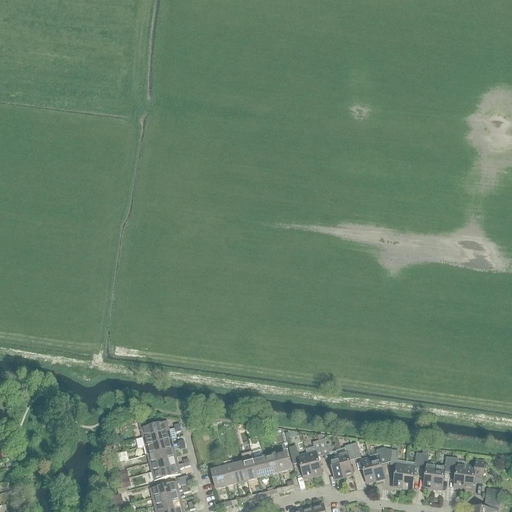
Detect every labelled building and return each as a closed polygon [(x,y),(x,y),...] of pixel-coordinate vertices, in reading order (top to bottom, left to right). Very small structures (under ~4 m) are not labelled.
[(139,429),(142,438),(169,431),(167,422),(139,429)] [(142,438),(144,447),(172,440),(169,431),(142,438)] [(144,447),(146,456),(174,449),(172,440),(144,447)] [(315,453),(306,456),(312,478),(321,475),(317,458),(324,456),(328,455),(326,446),(325,440),(324,441),(318,442),(312,444),(315,453)] [(346,454),(337,456),(343,478),(352,476),(348,462),(360,459),(356,444),(344,448),(346,454)] [(330,445),(326,446),(328,455),(324,456),(325,461),(329,460),(334,480),(343,478),(337,456),(333,457),(330,445)] [(303,480),(312,478),(306,456),(298,458),(295,448),(289,450),(293,464),(299,463),(303,480)] [(149,465),(176,458),(174,449),(146,456),(149,465)] [(377,458),(369,460),(375,482),(384,480),(380,466),(388,463),(390,464),(392,451),(385,450),(385,449),(376,451),(377,458)] [(393,488),(402,489),(405,467),(396,465),(398,452),(396,452),(392,451),(390,464),(390,466),(396,467),(393,488)] [(118,464),(125,462),(123,453),(116,455),(118,464)] [(285,453),(274,456),(279,474),(290,471),(285,453)] [(414,469),(420,470),(422,455),(416,454),(414,468),(405,467),(402,489),(411,491),(414,469)] [(428,456),(422,455),(420,470),(426,471),(423,489),(432,490),(435,467),(427,466),(428,456)] [(268,477),(279,474),(274,456),(264,458),(268,477)] [(149,465),(151,473),(178,466),(176,458),(149,465)] [(258,479),(268,477),(264,458),(253,461),(258,479)] [(444,473),(450,474),(452,459),(445,458),(444,468),(435,467),(432,490),(442,491),(444,473)] [(454,489),(463,490),(466,468),(457,466),(458,460),(452,459),(450,474),(455,475),(454,489)] [(375,482),(369,460),(360,462),(366,484),(375,482)] [(247,482),(258,479),(253,461),(243,464),(247,482)] [(482,478),(484,464),(475,462),(474,469),(466,468),(463,490),(472,491),(473,479),(482,480),(482,478)] [(237,485),(247,482),(243,464),(232,467),(237,485)] [(178,466),(151,473),(153,482),(181,475),(178,466)] [(226,488),(237,485),(232,467),(222,469),(226,488)] [(216,490),(226,488),(222,469),(211,472),(216,490)] [(118,482),(126,480),(124,472),(116,474),(118,482)] [(121,490),(128,488),(126,480),(119,482),(121,490)] [(149,490),(151,499),(179,492),(176,483),(149,490)] [(470,508),(468,511),(495,511),(496,511),(498,511),(501,492),(486,490),(484,509),(470,508)] [(179,492),(151,499),(154,508),(181,500),(179,492)] [(111,497),(114,508),(123,506),(120,495),(111,497)] [(181,500),(154,508),(154,511),(172,511),(183,509),(181,500)]
